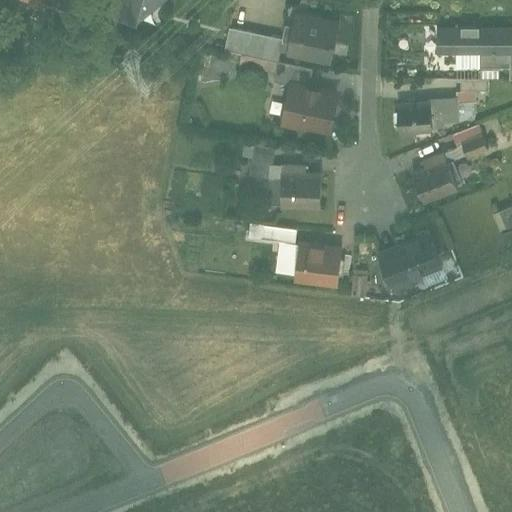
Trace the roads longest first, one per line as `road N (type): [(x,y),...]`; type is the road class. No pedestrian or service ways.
road 1 (unclassified): [(154,481),(409,377),(461,511)]
road 2 (unclassified): [(154,481),(67,374),(0,438)]
road 3 (residential): [(373,0),(364,177)]
